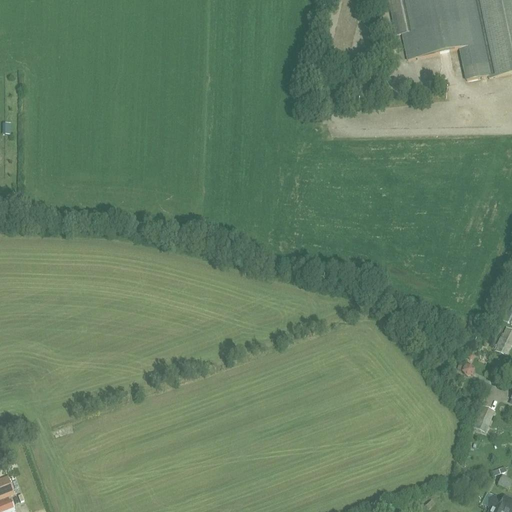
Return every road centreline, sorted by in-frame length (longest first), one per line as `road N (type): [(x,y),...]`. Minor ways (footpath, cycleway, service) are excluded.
road 1 (unknown): [(343,0),(334,73),(340,118),(369,125),(511,118)]
road 2 (unknown): [(389,0),(409,58),(511,111)]
